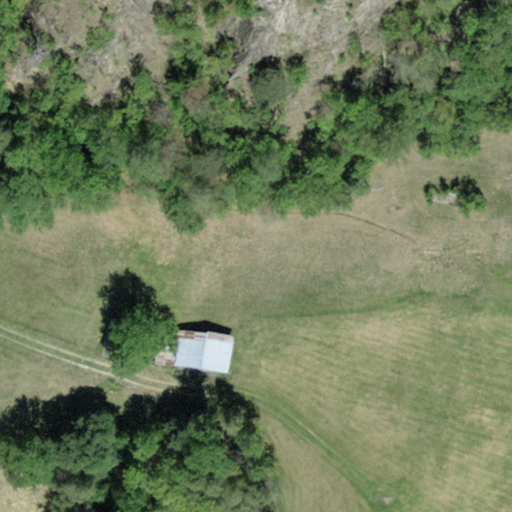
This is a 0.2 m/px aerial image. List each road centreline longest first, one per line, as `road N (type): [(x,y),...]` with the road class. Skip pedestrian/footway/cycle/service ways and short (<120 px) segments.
road 1 (track): [(375,492),(240,394),(178,391)]
road 2 (track): [(178,391),(0,325)]
